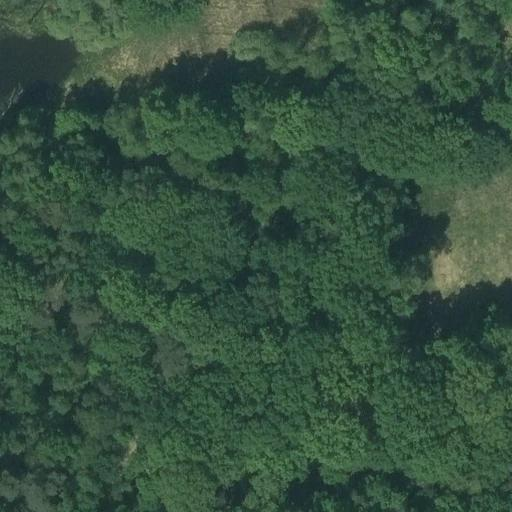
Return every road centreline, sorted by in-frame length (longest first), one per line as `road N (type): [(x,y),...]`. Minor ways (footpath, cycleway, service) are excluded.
road 1 (track): [(121,511),(122,460),(160,402),(198,375),(141,359),(60,309),(21,325),(0,310)]
road 2 (track): [(198,375),(423,360),(449,322)]
